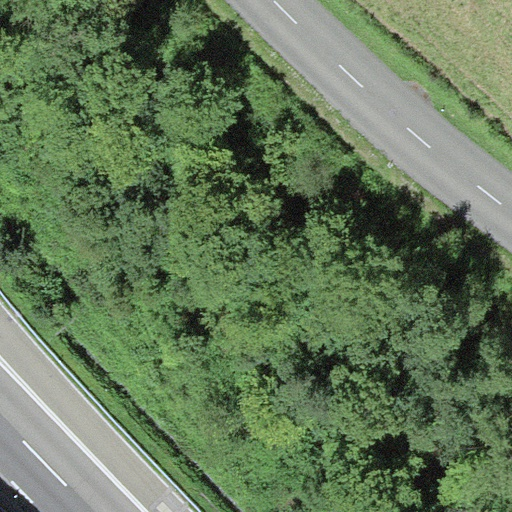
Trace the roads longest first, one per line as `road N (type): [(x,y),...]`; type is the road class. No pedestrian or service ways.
road 1 (tertiary): [(511,211),(444,164),(272,0)]
road 2 (motorway): [(94,511),(0,410)]
